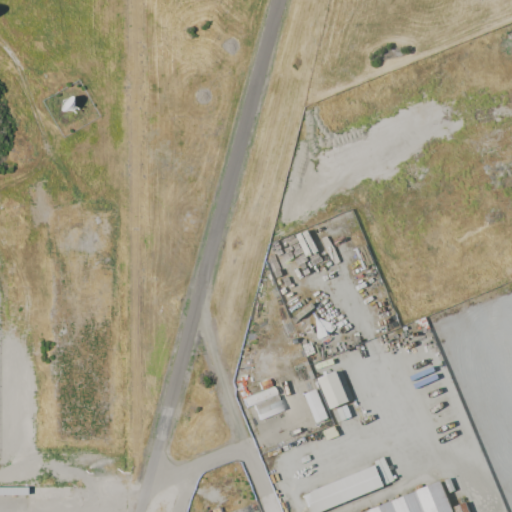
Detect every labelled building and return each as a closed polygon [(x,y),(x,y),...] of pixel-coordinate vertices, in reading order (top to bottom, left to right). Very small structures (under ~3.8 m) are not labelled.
[(330,408),(349,399),(333,370),(316,378),(330,408)] [(246,405),(275,393),(273,387),(243,397),(246,405)] [(314,421),(327,417),(314,388),(302,393),(314,421)] [(307,511),(298,486),(378,456),(387,481),(307,511)] [(457,511),(455,506),(442,473),(341,511),(457,511)] [(457,511),(468,511),(464,503),(455,506),(457,511)]
